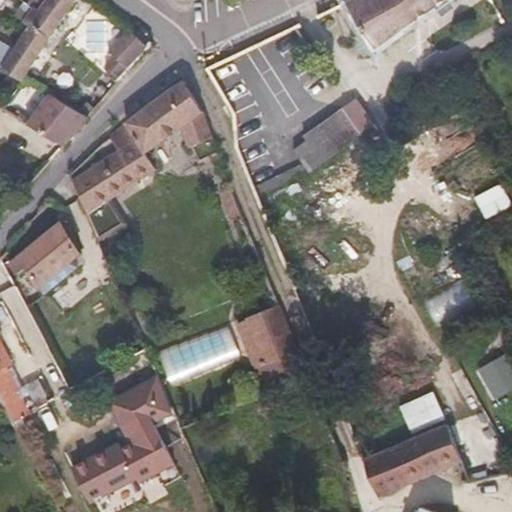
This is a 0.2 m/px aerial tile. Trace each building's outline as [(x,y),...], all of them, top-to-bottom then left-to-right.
[(33,5),(33,7),(23,20),(30,24),(22,38),(4,66),(3,67),(24,79),(76,0),(44,0),(38,9),(33,5)] [(29,0),(27,4),(33,7),(33,5),(38,9),(44,0),(29,0)] [(349,0),(347,1),(375,48),(442,0),(349,0)] [(30,24),(23,20),(16,16),(7,29),(22,38),(30,24)] [(0,31),(0,63),(4,66),(22,38),(7,29),(3,26),(0,31)] [(152,44),(139,33),(120,54),(131,65),(152,44)] [(72,179),(87,214),(157,170),(146,153),(181,128),(199,163),(219,154),(206,120),(185,78),(129,119),(112,133),(110,135),(118,149),(72,179)] [(68,142),(89,116),(49,94),(37,110),(28,123),(65,146),(68,142)] [(295,151),(311,173),(346,148),(355,142),(364,136),(363,134),(377,124),(359,99),(346,109),(305,137),(308,142),(295,151)] [(373,149),(364,136),(355,142),(364,155),(373,149)] [(346,148),(311,173),(298,182),(299,185),(285,193),(304,221),(366,178),(346,148)] [(404,230),(420,257),(511,204),(511,191),(502,174),(404,230)] [(38,284),(78,251),(60,222),(11,262),(19,272),(27,265),(38,284)] [(419,296),(467,268),(453,245),(406,273),(419,296)] [(466,280),(423,296),(433,323),(475,307),(466,280)] [(275,376),(303,364),(299,354),(279,305),(245,318),(246,320),(236,325),(254,369),(269,363),(275,376)] [(0,369),(11,364),(0,342),(0,333),(2,332),(0,328),(0,369)] [(511,361),(507,351),(477,366),(493,398),(511,387),(511,361)] [(130,438),(72,463),(88,499),(136,478),(142,493),(179,477),(150,411),(168,404),(157,378),(112,397),(130,438)] [(448,424),(364,458),(381,497),(464,461),(448,424)]
